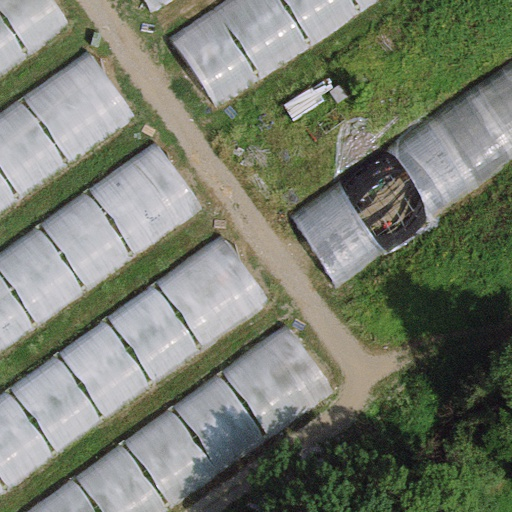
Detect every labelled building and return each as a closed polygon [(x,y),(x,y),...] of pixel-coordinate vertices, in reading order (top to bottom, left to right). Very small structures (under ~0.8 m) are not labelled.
[(0,0),(0,87),(61,44),(29,0),(0,0)] [(169,0),(137,0),(147,15),(169,0)] [(239,0),(174,44),(216,106),(373,0),(239,0)] [(386,101),(354,51),(228,131),(260,181),(386,101)] [(0,220),(122,131),(72,62),(0,114),(0,220)] [(511,175),(511,71),(290,222),(338,294),(511,175)] [(0,365),(194,226),(143,156),(0,258),(0,365)] [(0,496),(257,308),(208,241),(0,392),(0,496)] [(280,344),(47,511),(174,511),(324,404),(280,344)]
